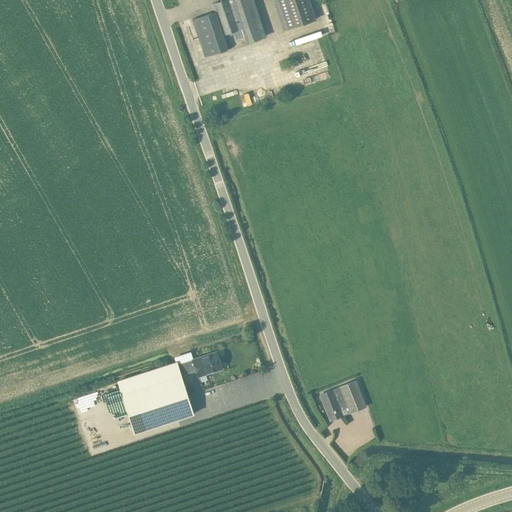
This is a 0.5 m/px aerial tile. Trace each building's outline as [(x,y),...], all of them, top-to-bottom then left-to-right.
[(192,19),(198,38),(194,39),(200,59),(228,50),(223,35),(240,30),(242,29),(246,44),(266,37),(253,0),(223,0),(213,4),(215,12),(192,19)] [(273,0),(283,31),(316,20),(309,0),(273,0)] [(217,350),(191,359),(197,378),(223,369),(217,350)] [(176,362),(117,381),(121,393),(134,433),(193,413),(176,362)] [(319,395),(330,421),(366,407),(355,381),(319,395)]
